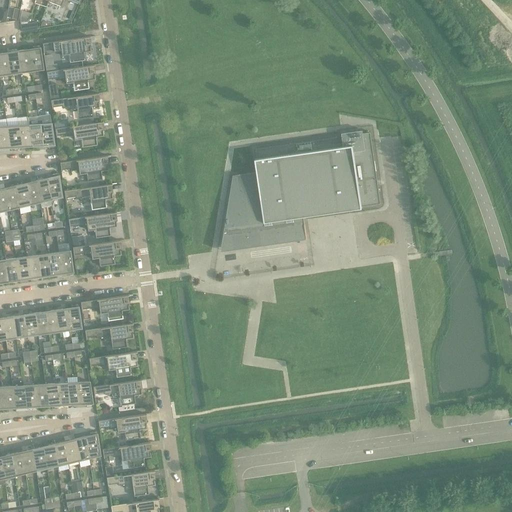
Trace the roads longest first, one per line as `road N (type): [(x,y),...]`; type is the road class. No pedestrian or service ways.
road 1 (residential): [(180,511),(103,0)]
road 2 (residential): [(0,306),(132,282)]
